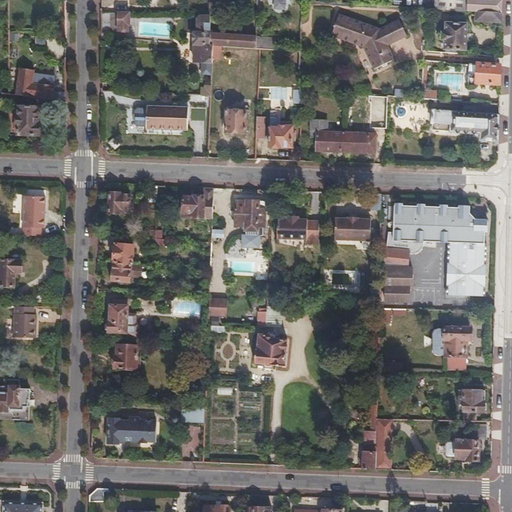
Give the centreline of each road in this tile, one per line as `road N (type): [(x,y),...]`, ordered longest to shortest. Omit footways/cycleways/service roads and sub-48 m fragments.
road 1 (residential): [(73,470),(511,491)]
road 2 (residential): [(85,169),(511,182)]
road 3 (residential): [(73,470),(85,169)]
road 4 (residential): [(85,169),(83,0)]
